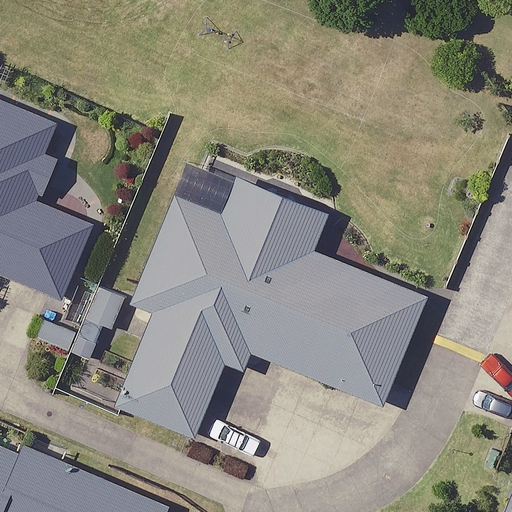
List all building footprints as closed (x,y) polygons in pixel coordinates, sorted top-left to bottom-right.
[(56,115),(0,91),(0,268),(60,293),(90,220),(36,198),(55,153),(42,148),(56,115)] [(237,167),(190,148),(131,296),(154,305),(116,399),(194,430),(223,357),(242,364),(249,346),(382,399),(425,290),(311,245),(328,203),(237,167)] [(122,293),(90,280),(72,325),(46,314),(38,333),(96,357),(122,293)] [(0,511),(161,511),(166,500),(0,436),(0,511)] [(511,511),(511,483),(500,511),(511,511)]
